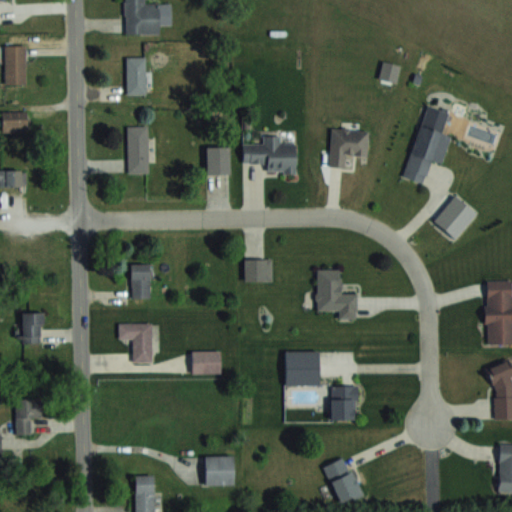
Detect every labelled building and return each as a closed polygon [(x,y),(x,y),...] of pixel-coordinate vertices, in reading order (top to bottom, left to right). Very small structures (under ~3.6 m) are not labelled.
[(145,0),(123,0),(124,33),(158,33),(158,2),(145,2),(145,0)] [(24,82),(24,44),(4,44),(4,82),(24,82)] [(126,93),(145,93),(145,55),(126,55),(126,93)] [(404,177),(424,182),(430,159),(442,162),(450,135),(442,132),(448,110),(425,103),(404,177)] [(1,131),(27,131),(27,110),(1,110),(1,131)] [(148,172),(148,125),(127,125),(127,172),(148,172)] [(368,129),(330,126),(328,166),(345,167),(346,155),(367,156),(368,129)] [(243,143),(242,162),(266,162),(266,172),(296,172),(296,143),(281,143),(281,134),(263,134),(263,143),(243,143)] [(228,146),(206,146),(206,173),(228,173),(228,146)] [(0,185),(25,185),(25,169),(0,168),(0,185)] [(244,280),(272,280),(272,258),(244,258),(244,280)] [(150,262),(131,262),(131,296),(150,296),(150,262)] [(337,318),(356,318),(356,293),(340,293),(340,269),(317,268),(316,310),(337,310),(337,318)] [(511,278),(485,279),(485,342),(511,341),(511,278)] [(21,342),(42,342),(42,310),(21,310),(21,342)] [(118,339),(132,339),(132,362),(151,362),(151,322),(118,322),(118,339)] [(318,384),(318,350),(285,350),(285,384),(318,384)] [(511,417),(511,361),(491,362),(492,418),(511,417)] [(329,418),(356,418),(356,385),(329,385),(329,418)] [(41,399),(16,399),(16,433),(30,433),(30,417),(41,417),(41,399)] [(498,491),(511,491),(511,443),(498,443),(498,491)] [(204,454),(204,483),(233,483),(233,454),(204,454)] [(363,494),(345,455),(322,465),(340,504),(363,494)] [(153,511),(153,474),(134,474),(134,511),(153,511)]
